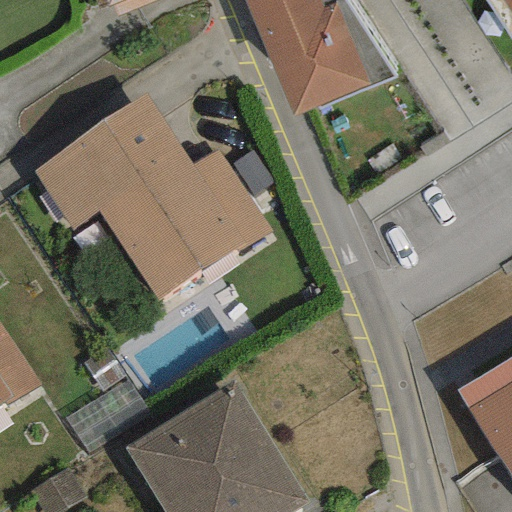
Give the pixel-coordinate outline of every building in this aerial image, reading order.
[(91,0),(97,11),(104,8),(111,4),(116,17),(158,1),(157,0),(91,0)] [(511,0),(241,0),(291,119),(394,78),(345,0),(483,0),(511,43),(511,0)] [(190,171),(145,102),(29,177),(70,240),(99,221),(156,309),(266,237),(214,156),(190,171)] [(0,413),(38,389),(0,331),(0,413)] [(511,356),(456,390),(511,481),(511,356)] [(302,511),(236,395),(123,459),(153,511),(302,511)] [(63,511),(84,499),(65,470),(30,493),(42,511),(63,511)]
